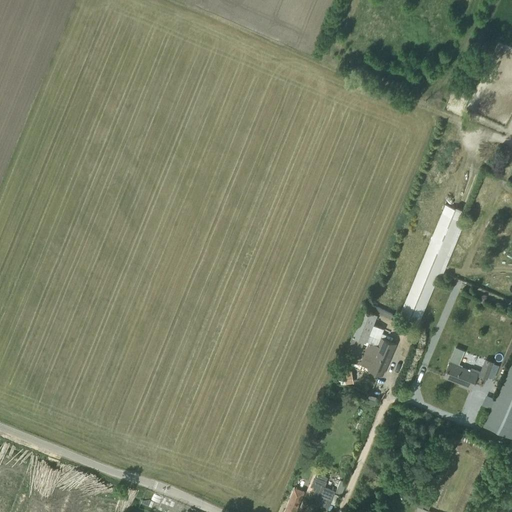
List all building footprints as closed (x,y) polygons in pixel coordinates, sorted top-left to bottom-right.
[(397,318),(416,326),(437,275),(440,277),(462,225),(470,228),(472,223),(464,220),(468,211),(455,205),(454,207),(445,203),(397,318)] [(367,307),(390,317),(392,313),(369,302),(367,307)] [(366,365),(366,366),(382,373),(396,341),(384,336),(386,333),(381,331),(383,327),(372,322),(377,312),(363,306),(347,342),(350,344),(345,355),(355,360),(363,342),(366,343),(358,361),(366,365)] [(464,348),(454,344),(443,374),(459,380),(458,382),(471,388),(477,370),(462,364),(462,363),(459,362),(464,348)] [(510,437),(511,432),(511,355),(482,425),(510,437)] [(493,360),(484,356),(477,373),(486,377),(493,360)] [(345,381),(353,379),(350,366),(343,368),(345,381)] [(485,393),(481,403),(490,407),(494,397),(485,393)] [(320,414),(309,441),(313,442),(324,415),(320,414)] [(423,486),(415,505),(428,510),(453,450),(450,448),(454,438),(491,453),(487,464),(483,462),(462,511),(469,511),(496,448),(454,431),(430,489),(423,486)] [(314,502),(325,506),(327,502),(329,503),(335,491),(324,486),(326,481),(327,477),(316,473),(315,476),(313,476),(309,486),(315,488),(312,496),(316,498),(314,502)] [(346,483),(340,480),(335,493),(341,495),(346,483)] [(283,511),(295,511),(304,491),(294,487),(283,511)]
